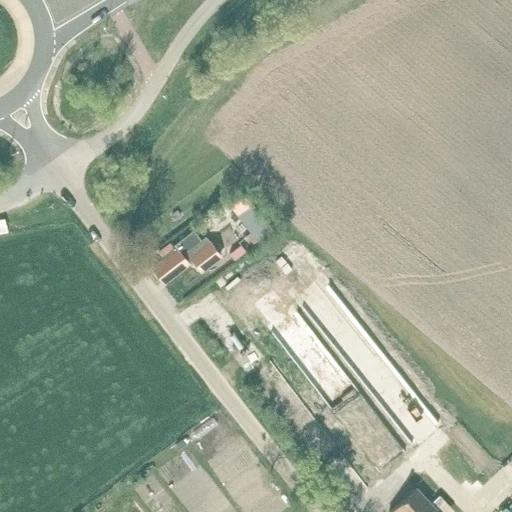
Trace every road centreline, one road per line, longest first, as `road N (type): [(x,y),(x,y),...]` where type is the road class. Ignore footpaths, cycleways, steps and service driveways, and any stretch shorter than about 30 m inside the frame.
road 1 (unclassified): [(319,511),(56,171)]
road 2 (unclassified): [(56,171),(137,112),(216,0)]
